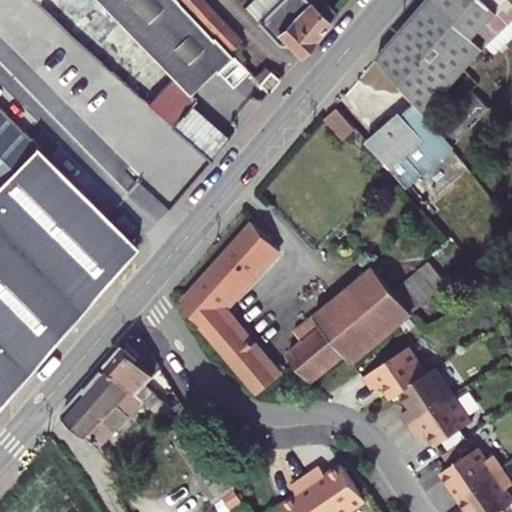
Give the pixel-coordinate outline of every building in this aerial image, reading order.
[(0,0),(0,181),(35,148),(0,114),(0,0),(30,0),(108,79),(71,114),(169,207),(210,160),(208,159),(225,140),(188,104),(194,98),(185,90),(214,63),(232,84),(247,71),(227,49),(215,35),(213,37),(178,0),(0,0)] [(240,38),(204,0),(178,0),(213,37),(215,35),(227,49),(240,38)] [(324,0),(249,0),(242,8),(279,44),(288,43),(300,55),(337,12),(324,0)] [(504,13),(511,3),(511,0),(425,0),(418,9),(458,55),(500,8),(504,13)] [(409,92),(427,113),(468,68),(458,55),(418,9),(376,56),(409,92)] [(277,81),(268,72),(257,82),(266,93),(277,81)] [(366,132),(403,175),(447,135),(427,113),(409,92),(366,132)] [(356,120),(339,99),(327,113),(343,131),(356,120)] [(0,401),(135,245),(35,148),(0,181),(0,401)] [(126,234),(134,226),(120,213),(113,220),(126,234)] [(287,249),(263,222),(196,300),(273,390),(293,374),(236,310),(287,249)] [(315,340),(302,352),(326,378),(359,349),(366,356),(460,272),(442,251),(405,284),(385,262),(308,331),(315,340)] [(146,328),(116,362),(152,394),(175,414),(182,406),(156,381),(171,364),(146,328)] [(405,395),(414,389),(442,370),(423,343),(378,374),(386,386),(395,380),(405,395)] [(111,445),(124,430),(121,426),(111,418),(127,400),(136,407),(139,410),(152,394),(116,362),(73,413),(111,445)] [(416,411),(423,423),(469,392),(450,365),(442,370),(414,389),(425,405),(416,411)] [(440,428),(450,444),(487,419),(469,392),(423,423),(431,434),(440,428)] [(127,400),(111,418),(121,426),(136,407),(127,400)] [(245,485),(203,423),(184,436),(226,498),(245,485)] [(511,452),(511,451),(504,456),(495,444),(457,469),(476,496),(511,472),(511,452)] [(331,463),(319,471),(346,511),(356,511),(377,498),(352,461),(337,472),(331,463)] [(346,511),(319,471),(308,479),(313,488),(307,492),(293,502),(299,511),(346,511)] [(511,472),(476,496),(486,511),(510,511),(511,511),(511,472)] [(308,479),(301,484),(307,492),(313,488),(308,479)]
